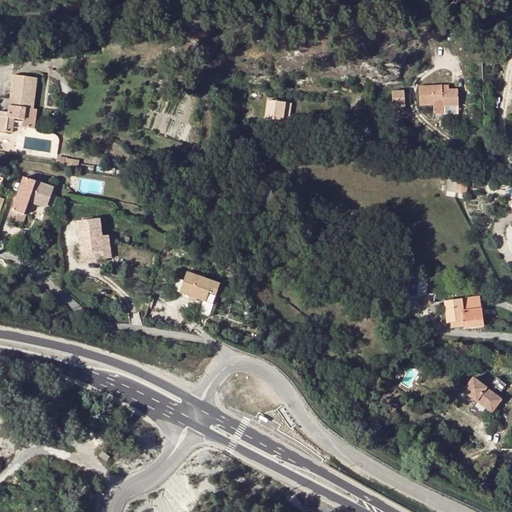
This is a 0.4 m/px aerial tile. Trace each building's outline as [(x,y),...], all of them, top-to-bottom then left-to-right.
[(30,101),(33,78),(13,76),(10,101),(27,101),(30,101)] [(441,86),(419,86),(420,105),(434,105),(434,100),(442,100),(442,106),(458,106),(458,90),(448,90),(441,90),(441,86)] [(405,91),(393,91),(393,106),(405,106),(405,91)] [(27,101),(10,101),(8,112),(0,111),(0,129),(6,131),(8,118),(14,118),(23,119),(22,126),(34,128),(36,109),(33,109),(26,109),(27,101)] [(268,101),(264,130),(287,133),(291,104),(268,101)] [(81,157),(66,155),(66,160),(65,168),(80,170),(81,157)] [(195,162),(187,157),(182,164),(190,170),(195,162)] [(24,214),(29,203),(31,198),(47,205),(54,189),(25,178),(14,210),(11,209),(8,219),(22,225),(26,215),(24,214)] [(466,183),(456,181),(454,193),(464,195),(466,183)] [(499,202),(494,197),(487,203),(492,208),(499,202)] [(31,198),(29,203),(45,210),(47,205),(31,198)] [(99,222),(79,224),(82,254),(103,251),(105,259),(112,258),(109,235),(103,236),(102,230),(101,230),(99,222)] [(103,251),(82,254),(83,261),(105,259),(103,251)] [(213,285),(187,275),(179,295),(205,305),(213,285)] [(220,288),(213,285),(205,305),(213,308),(220,288)] [(479,297),(460,300),(462,312),(481,309),(479,297)] [(462,320),(463,326),(464,329),(483,326),(481,309),(462,312),(460,300),(444,302),(448,322),(450,322),(462,320)] [(502,400),(474,378),(463,391),(492,413),(502,400)] [(389,400),(385,405),(392,411),(397,406),(389,400)] [(461,407),(454,402),(452,405),(458,410),(461,407)] [(458,410),(452,405),(442,418),(462,433),(475,418),(469,414),(461,407),(458,410)] [(101,451),(98,455),(107,462),(110,457),(101,451)]
